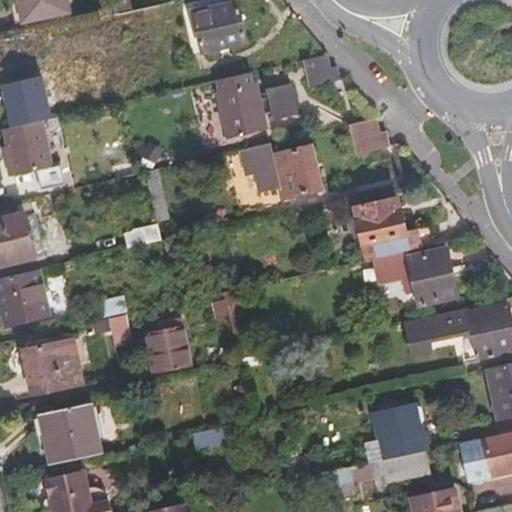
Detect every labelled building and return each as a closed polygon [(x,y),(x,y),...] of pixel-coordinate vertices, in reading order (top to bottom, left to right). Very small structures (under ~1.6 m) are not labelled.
[(13,0),(19,23),(65,12),(62,0),(13,0)] [(123,0),(105,4),(108,16),(114,14),(126,12),(123,0)] [(211,11),(193,15),(201,51),(244,41),(239,20),(235,5),(218,9),(217,5),(210,7),(211,11)] [(126,12),(114,14),(118,31),(157,22),(154,6),(126,12)] [(110,24),(62,34),(78,107),(126,97),(110,24)] [(62,34),(47,38),(55,73),(63,110),(78,107),(62,34)] [(326,56),(296,62),(303,92),(339,83),(336,69),(329,71),(326,56)] [(245,74),(213,81),(215,91),(213,91),(223,137),(260,129),(257,116),(267,114),(269,123),(292,118),(289,104),(286,89),(263,94),(264,99),(255,101),(251,85),(248,86),(245,74)] [(373,120),(345,126),(352,155),(385,147),(383,140),(381,132),(376,134),(373,120)] [(41,122),(6,130),(12,156),(7,157),(9,165),(12,178),(52,169),(41,122)] [(265,143),(235,150),(242,179),(250,177),(254,197),(276,192),(277,198),(316,190),(306,147),(267,155),(265,143)] [(154,172),(141,175),(147,199),(159,196),(154,172)] [(159,196),(147,199),(153,223),(165,220),(159,196)] [(398,200),(356,209),(368,261),(375,260),(409,252),(436,246),(432,227),(407,233),(405,223),(403,215),(401,215),(398,200)] [(0,265),(32,258),(22,214),(0,219),(0,265)] [(152,226),(136,230),(139,244),(155,241),(152,226)] [(409,252),(375,260),(380,286),(405,281),(408,296),(418,294),(421,306),(458,298),(453,277),(448,252),(410,260),(409,252)] [(31,274),(0,281),(0,326),(41,317),(31,274)] [(231,291),(220,294),(233,359),(245,357),(231,291)] [(473,309),(386,327),(393,359),(435,350),(433,340),(477,331),(482,356),(511,349),(511,322),(508,305),(474,313),(473,309)] [(120,317),(105,320),(112,349),(126,345),(120,317)] [(160,331),(143,335),(152,372),(186,364),(177,323),(170,325),(169,320),(158,323),(160,331)] [(65,340),(17,351),(21,368),(27,393),(75,382),(65,340)] [(511,364),(482,371),(493,420),(511,415),(511,364)] [(409,404),(368,413),(379,462),(417,453),(420,453),(414,426),(409,404)] [(96,455),(85,406),(35,418),(40,442),(46,467),(96,455)] [(191,451),(215,446),(214,441),(235,437),(232,427),(188,436),(191,451)] [(511,433),(462,445),(470,483),(511,473),(511,433)] [(379,462),(369,464),(372,479),(374,487),(422,477),(417,453),(379,462)] [(301,455),(290,458),(295,481),(307,479),(301,455)] [(372,479),(369,464),(319,475),(325,504),(355,497),(352,484),(372,479)] [(104,511),(101,497),(93,489),(82,489),(79,472),(39,480),(43,499),(48,498),(49,504),(50,510),(42,511),(104,511)] [(454,511),(450,491),(406,501),(408,511),(454,511)]
